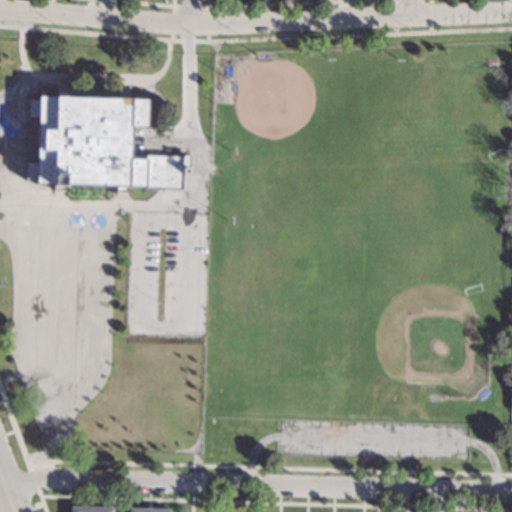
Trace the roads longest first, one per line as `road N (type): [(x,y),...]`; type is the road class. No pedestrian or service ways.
road 1 (residential): [(511,11),(217,23),(0,12)]
road 2 (residential): [(511,493),(0,477)]
